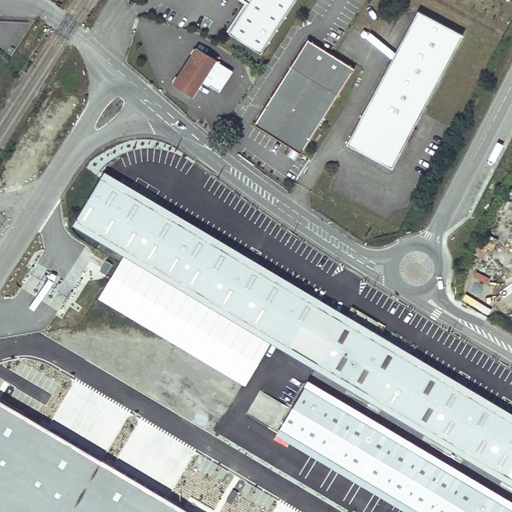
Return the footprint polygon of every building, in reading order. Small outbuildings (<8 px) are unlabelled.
[(244,0),(249,3),(230,33),(262,54),(295,0),(244,0)] [(463,35),(418,10),(346,143),(391,168),(406,141),(413,128),(463,35)] [(354,69),(307,40),(253,125),(290,148),(299,154),(300,155),(354,69)] [(215,60),(196,48),(173,84),(192,96),(215,60)] [(53,88),(40,110),(56,120),(70,98),(53,88)] [(417,130),(413,128),(406,141),(410,143),(412,139),(411,138),(413,134),(414,134),(417,130)] [(299,154),(290,148),(286,155),(295,160),(299,154)] [(50,157),(44,153),(40,161),(45,165),(50,157)] [(320,298),(104,171),(100,177),(317,305),(320,298)] [(317,305),(100,177),(76,218),(292,346),(317,305)] [(292,346),(76,218),(72,225),(288,353),(292,346)] [(107,273),(112,263),(106,260),(101,270),(107,273)] [(347,314),(320,298),(317,305),(292,346),(288,353),(315,368),(319,362),(343,320),(347,314)] [(511,411),(347,314),(343,320),(511,420),(511,411)] [(511,420),(343,320),(319,362),(511,476),(511,420)] [(511,476),(319,362),(315,368),(511,486),(511,476)] [(273,511),(26,366),(23,372),(258,511),(273,511)] [(258,511),(23,372),(0,409),(0,415),(163,511),(258,511)] [(511,501),(308,380),(304,386),(511,509),(511,501)] [(511,511),(511,509),(304,386),(279,429),(420,511),(511,511)] [(278,429),(288,404),(258,391),(247,416),(278,429)] [(163,511),(0,415),(0,423),(149,511),(163,511)] [(420,511),(279,429),(276,434),(407,511),(420,511)]
